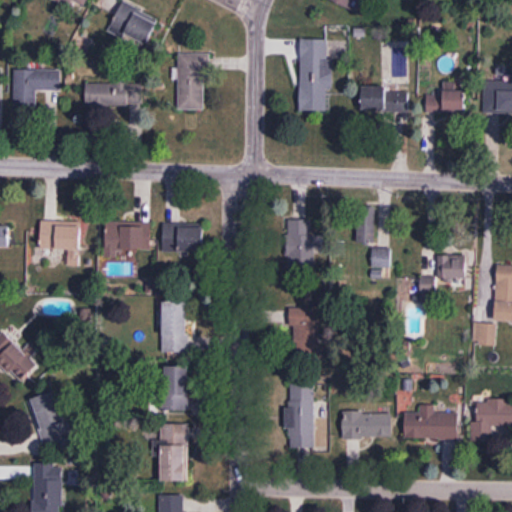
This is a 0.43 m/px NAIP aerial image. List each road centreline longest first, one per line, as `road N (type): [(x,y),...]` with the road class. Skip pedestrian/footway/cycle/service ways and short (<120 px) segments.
road 1 (residential): [(511,181),(0,165)]
road 2 (residential): [(239,511),(242,173)]
road 3 (residential): [(511,490),(240,487)]
road 4 (residential): [(254,174),(256,14),(263,0)]
